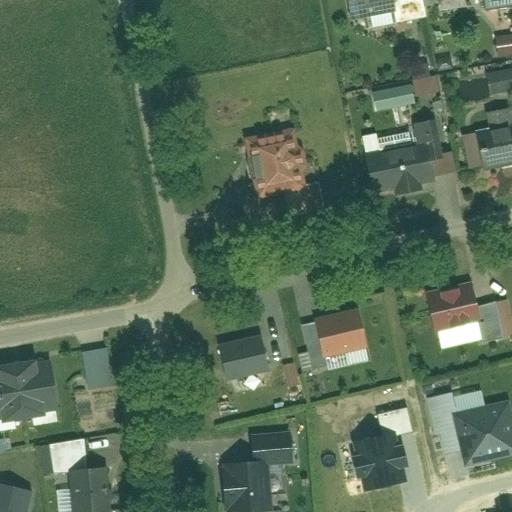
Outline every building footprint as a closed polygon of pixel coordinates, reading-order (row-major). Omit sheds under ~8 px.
[(396,0),(351,0),(355,19),(399,10),(396,0)] [(511,56),(511,36),(494,37),(495,57),(511,56)] [(511,71),(485,73),(486,95),(511,92),(511,71)] [(433,80),(413,84),(415,97),(435,93),(433,80)] [(370,92),(372,111),(412,106),(409,87),(370,92)] [(511,126),(479,133),(486,170),(511,164),(511,126)] [(299,129),(250,138),(261,195),(309,187),(299,129)] [(433,142),(369,154),(375,194),(439,181),(433,142)] [(476,281),(429,292),(439,333),(485,320),(476,281)] [(363,307),(318,319),(328,359),(372,347),(363,307)] [(266,335),(222,345),(230,382),(274,370),(266,335)] [(110,348),(86,351),(91,388),(116,384),(110,348)] [(56,358),(0,367),(0,419),(64,409),(56,358)] [(511,455),(511,410),(510,402),(450,416),(462,467),(511,455)] [(406,482),(395,432),(352,441),(364,492),(406,482)] [(272,460),(225,462),(228,511),(261,511),(276,511),(272,460)] [(114,511),(111,467),(71,471),(73,511),(114,511)] [(29,511),(35,490),(0,480),(0,511),(29,511)]
